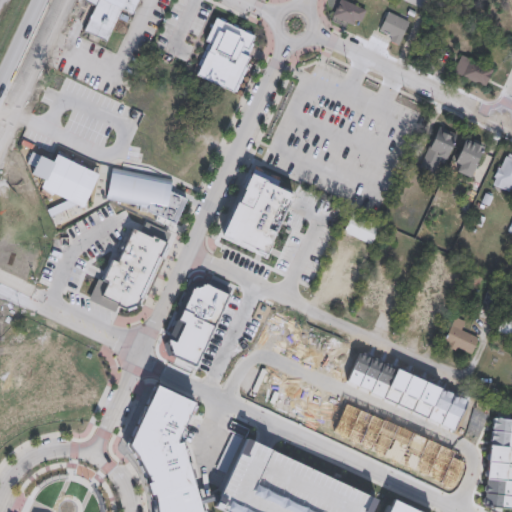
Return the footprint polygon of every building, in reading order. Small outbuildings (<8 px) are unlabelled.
[(143,0),(135,17),(123,12),(109,42),(84,30),(96,5),(85,0),(143,0)] [(339,0),(366,10),(361,21),(354,18),(349,25),(331,18),(339,0)] [(511,0),(511,10),(491,3),(491,0),(511,0)] [(398,46),(408,24),(386,15),(377,36),(398,46)] [(215,18),(254,36),(248,48),(250,53),(248,57),(233,91),(196,75),(210,43),(205,41),(215,18)] [(485,87),(454,73),(462,55),(493,69),(485,87)] [(185,120),(194,104),(167,88),(157,105),(185,120)] [(422,168),(436,126),(455,133),(440,175),(422,168)] [(484,146),(469,177),(452,168),(467,138),(484,146)] [(511,192),(492,184),(506,154),(511,156),(511,192)] [(31,179),(40,161),(55,168),(46,186),(31,179)] [(174,227),(187,202),(171,194),(172,178),(113,166),(110,183),(108,199),(147,209),(146,213),(174,227)] [(253,181),(269,188),(268,190),(296,203),(293,210),(288,208),(275,239),(277,240),(272,252),(268,262),(258,258),(259,257),(242,249),(241,251),(223,242),(253,181)] [(371,246),(343,234),(351,216),(379,228),(371,246)] [(133,233),(141,236),(166,246),(159,262),(157,261),(138,301),(140,302),(137,309),(124,313),(119,311),(120,308),(102,299),(109,286),(104,284),(113,264),(117,267),(133,233)] [(305,280),(314,266),(290,251),(281,265),(305,280)] [(361,303),(371,280),(391,289),(385,302),(383,301),(379,311),(373,308),(371,313),(363,309),(365,305),(361,303)] [(505,285),(497,309),(482,304),(491,280),(505,285)] [(176,362),(172,343),(198,290),(218,285),(244,297),(205,377),(176,362)] [(511,334),(511,337),(497,332),(511,294),(511,334)] [(426,335),(400,323),(407,308),(433,319),(426,335)] [(465,321),(461,330),(478,337),(471,354),(456,348),(455,352),(446,348),(448,344),(444,343),(455,317),(465,321)] [(366,352),(474,400),(460,432),(352,384),(366,352)] [(207,511),(183,441),(200,400),(148,377),(119,444),(137,470),(147,495),(149,511),(207,511)] [(511,429),(511,511),(485,511),(494,428),(511,429)] [(215,509),(221,511),(371,511),(379,497),(264,443),(250,436),(215,509)] [(389,511),(394,503),(413,511),(389,511)]
